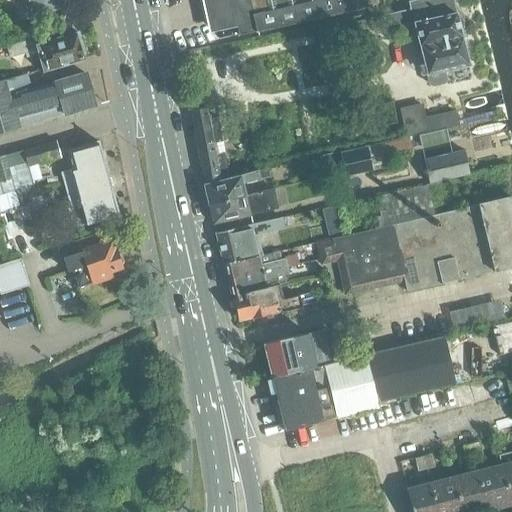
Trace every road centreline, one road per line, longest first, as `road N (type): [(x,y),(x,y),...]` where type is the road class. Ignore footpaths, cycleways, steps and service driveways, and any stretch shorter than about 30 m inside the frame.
road 1 (secondary): [(222,405),(133,0)]
road 2 (unknown): [(184,236),(422,179)]
road 3 (residential): [(248,464),(374,438),(392,446),(407,511)]
